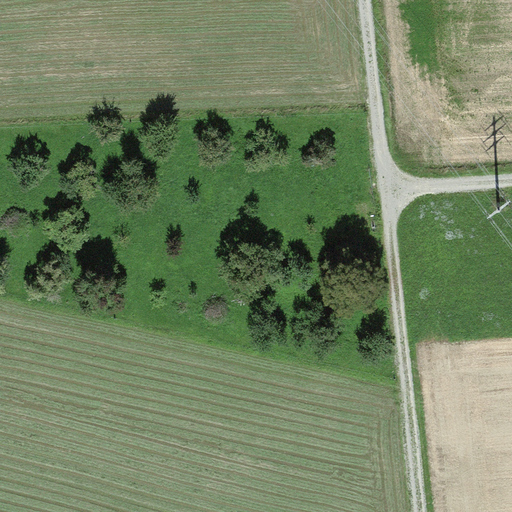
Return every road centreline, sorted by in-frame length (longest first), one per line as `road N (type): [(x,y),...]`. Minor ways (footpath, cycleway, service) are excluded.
road 1 (track): [(417,511),(366,0)]
road 2 (track): [(511,180),(387,182)]
